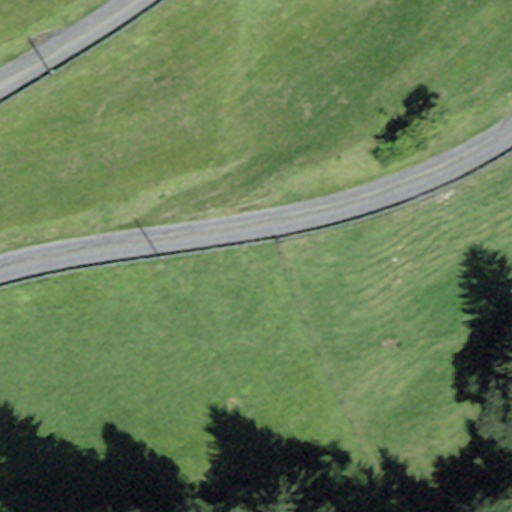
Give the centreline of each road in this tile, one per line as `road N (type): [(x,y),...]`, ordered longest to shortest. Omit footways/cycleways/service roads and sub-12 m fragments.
road 1 (unclassified): [(511,129),(357,202),(0,270)]
road 2 (unclassified): [(0,82),(134,0)]
